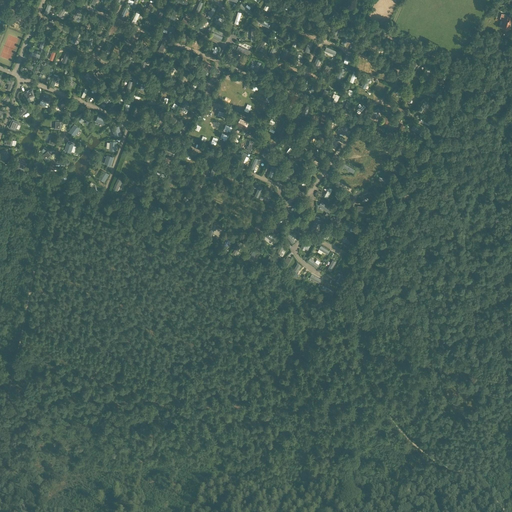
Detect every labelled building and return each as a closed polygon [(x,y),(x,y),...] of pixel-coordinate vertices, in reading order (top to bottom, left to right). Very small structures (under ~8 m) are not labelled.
[(269,0),(268,0),(263,9),(267,11),(272,1),(269,0)] [(48,1),(44,13),(48,15),(53,3),(48,1)] [(241,3),(239,7),(249,15),(252,11),(241,3)] [(213,8),(207,17),(211,19),(216,10),(213,8)] [(78,9),(72,19),(75,21),(81,11),(78,9)] [(290,10),(286,19),(289,21),(294,11),(290,10)] [(136,12),(132,22),(135,24),(140,14),(136,12)] [(303,13),(298,23),(301,25),(306,14),(303,13)] [(168,14),(167,17),(177,22),(178,18),(168,14)] [(504,19),(501,27),(509,29),(511,17),(511,16),(508,15),(506,19),(504,19)] [(184,17),(182,21),(191,26),(193,22),(184,17)] [(87,18),(82,27),(85,29),(91,20),(87,18)] [(216,19),(215,22),(225,28),(227,25),(216,19)] [(260,19),(259,22),(268,28),(270,24),(260,19)] [(100,22),(95,31),(98,33),(103,24),(100,22)] [(76,31),(70,42),(74,44),(80,33),(76,31)] [(130,31),(126,42),(130,44),(134,32),(130,31)] [(213,33),(211,36),(220,41),(222,37),(213,33)] [(147,35),(143,38),(149,47),(153,44),(147,35)] [(262,38),(256,49),(260,51),(266,41),(262,38)] [(309,41),(305,51),(310,53),(313,43),(309,41)] [(108,43),(103,52),(106,54),(111,45),(108,43)] [(162,43),(157,53),(161,56),(167,45),(162,43)] [(238,46),(236,50),(247,55),(249,51),(238,46)] [(119,47),(114,55),(117,57),(122,48),(119,47)] [(227,51),(223,60),(227,62),(231,52),(227,51)] [(299,54),(294,64),(297,66),(302,56),(299,54)] [(346,56),(344,60),(356,64),(357,60),(346,56)] [(145,57),(140,68),(143,69),(148,59),(145,57)] [(414,60),(410,71),(413,72),(416,64),(420,66),(421,63),(414,60)] [(363,61),(361,65),(372,70),(374,66),(363,61)] [(268,67),(264,77),(268,79),(272,69),(268,67)] [(105,69),(97,75),(100,78),(108,72),(105,69)] [(441,71),(436,81),(440,82),(445,72),(441,71)] [(88,72),(85,75),(92,82),(95,79),(88,72)] [(406,81),(404,86),(411,89),(414,80),(405,76),(403,80),(406,81)] [(365,77),(361,86),(365,88),(369,79),(365,77)] [(155,89),(150,99),(154,101),(159,91),(155,89)] [(26,92),(25,93),(27,99),(35,95),(34,94),(35,94),(34,91),(33,91),(33,90),(30,91),(29,90),(26,92)] [(45,94),(44,94),(42,99),(49,103),(50,101),(51,99),(51,98),(52,97),(48,95),(49,95),(46,94),(45,94)] [(65,102),(64,101),(59,105),(64,111),(65,110),(65,111),(67,109),(69,108),(67,105),(65,102)] [(424,101),(418,111),(421,113),(427,103),(424,101)] [(186,102),(180,111),(183,113),(189,104),(186,102)] [(303,110),(302,112),(306,114),(310,107),(307,105),(304,111),(303,110)] [(363,105),(357,112),(359,114),(365,107),(363,105)] [(17,110),(16,111),(21,116),(27,110),(25,109),(26,108),(24,107),(23,107),(22,106),(20,108),(19,108),(17,110)] [(378,108),(368,114),(371,118),(380,112),(378,108)] [(84,112),(77,117),(80,123),(88,118),(84,112)] [(98,115),(96,122),(104,125),(107,119),(98,115)] [(236,126),(235,127),(237,128),(238,127),(244,130),(248,122),(240,118),(235,126),(236,126)] [(12,119),(9,127),(15,129),(19,121),(12,119)] [(74,125),(69,132),(74,136),(80,129),(74,125)] [(119,126),(112,129),(115,137),(121,135),(119,126)] [(413,126),(411,129),(421,135),(423,132),(413,126)] [(267,128),(264,134),(270,137),(273,131),(267,128)] [(56,139),(57,137),(51,135),(48,143),(50,143),(50,144),(52,145),(52,144),(54,145),(55,142),(56,142),(57,139),(56,139)] [(67,142),(64,151),(71,153),(74,145),(67,142)] [(231,156),(236,146),(231,144),(226,154),(231,156)] [(297,148),(292,156),(299,160),(300,158),(298,157),(302,151),(297,148)] [(7,150),(1,152),(2,160),(9,159),(7,150)] [(50,156),(51,155),(47,150),(41,156),(42,157),(42,158),(43,159),(44,159),(45,161),(47,158),(48,159),(50,156)] [(243,152),(239,162),(243,164),(248,154),(243,152)] [(275,152),(274,156),(284,161),(285,157),(275,152)] [(61,155),(58,164),(65,166),(67,158),(61,155)] [(107,155),(104,163),(111,165),(114,157),(109,155),(107,155)] [(313,156),(307,164),(311,166),(316,158),(313,156)] [(18,160),(15,167),(23,170),(26,163),(18,160)] [(340,167),(344,170),(345,168),(352,173),(354,169),(343,162),(340,167)] [(43,171),(45,170),(42,165),(35,168),(35,170),(36,172),(37,174),(40,172),(40,173),(43,172),(43,171)] [(305,168),(303,170),(311,176),(313,174),(305,168)] [(103,171),(98,179),(104,182),(109,175),(103,171)] [(61,173),(55,176),(58,184),(63,182),(65,181),(61,173)] [(119,177),(113,189),(118,191),(123,179),(119,177)] [(193,177),(184,183),(186,186),(195,180),(193,177)] [(73,182),(71,189),(80,192),(81,187),(82,185),(73,182)] [(94,184),(86,189),(90,195),(98,190),(95,186),(94,184)] [(259,186),(254,197),(258,198),(263,188),(259,186)] [(136,187),(135,191),(145,195),(147,191),(136,187)] [(325,193),(323,195),(325,196),(324,197),(327,199),(332,189),(329,187),(328,189),(327,191),(326,194),(325,193)] [(270,190),(266,199),(269,201),(274,191),(270,190)] [(184,200),(186,203),(194,194),(191,192),(187,197),(184,200)] [(369,192),(359,197),(361,200),(370,196),(369,192)] [(341,194),(333,204),(337,206),(345,196),(341,194)] [(121,196),(116,206),(120,208),(124,197),(121,196)] [(292,196),(283,203),(285,206),(294,200),(292,196)] [(297,202),(294,205),(302,214),(305,211),(297,202)] [(321,202),(319,205),(329,213),(332,210),(321,202)] [(171,214),(166,224),(170,226),(175,216),(171,214)] [(334,217),(330,219),(335,228),(339,226),(334,217)] [(233,219),(229,221),(232,232),(237,231),(233,219)] [(196,221),(194,223),(200,229),(202,227),(196,221)] [(272,221),(270,224),(279,229),(281,226),(272,221)] [(213,225),(208,236),(212,237),(217,226),(213,225)] [(327,227),(322,237),(325,239),(331,229),(327,227)] [(288,232),(285,235),(293,244),(296,241),(288,232)] [(268,233),(265,237),(276,244),(278,239),(268,233)] [(306,237),(301,248),(305,250),(310,239),(306,237)] [(344,237),(342,241),(352,245),(354,242),(344,237)] [(359,242),(354,251),(357,253),(362,245),(359,242)] [(282,243),(276,254),(280,256),(286,245),(282,243)] [(238,244),(233,253),(236,255),(241,246),(238,244)] [(320,246),(318,250),(327,255),(329,252),(320,246)] [(255,249),(249,260),(252,262),(258,251),(255,249)] [(270,256),(268,259),(277,264),(278,261),(270,256)] [(287,258),(282,265),(286,267),(290,260),(287,258)] [(310,258),(307,262),(317,268),(319,265),(310,258)] [(332,260),(327,270),(331,272),(336,262),(332,260)] [(297,264),(290,275),(294,277),(301,266),(297,264)] [(342,274),(336,284),(339,286),(345,276),(342,274)] [(311,275),(310,278),(318,283),(320,280),(311,275)] [(323,286),(321,290),(331,295),(333,291),(323,286)]
